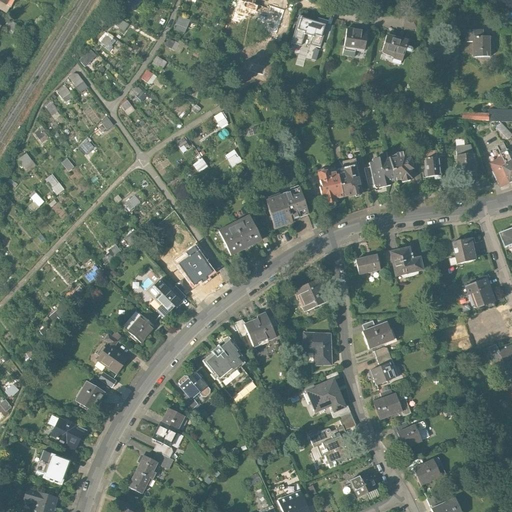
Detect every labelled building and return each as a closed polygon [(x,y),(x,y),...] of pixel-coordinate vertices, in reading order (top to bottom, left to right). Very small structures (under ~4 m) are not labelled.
[(255,0),(240,0),(240,2),(239,1),(234,14),(240,16),(241,14),(261,22),(266,9),(254,4),(255,0)] [(10,8),(0,2),(0,10),(7,14),(10,8)] [(267,6),(266,9),(261,22),(274,26),(272,32),(280,34),(287,13),(267,6)] [(423,26),(423,14),(411,14),(411,26),(423,26)] [(174,30),(185,33),(189,19),(178,16),(174,30)] [(327,25),(299,17),(291,43),(301,46),(304,34),(313,37),(306,58),(316,61),(327,25)] [(8,21),(3,30),(12,36),(18,26),(8,21)] [(367,32),(347,29),(344,47),(364,50),(367,32)] [(480,30),(466,31),(466,41),(474,41),(474,57),(491,57),(491,37),(480,37),(480,30)] [(105,47),(110,37),(102,33),(97,42),(105,47)] [(403,52),(409,53),(410,53),(411,52),(412,51),(412,50),(411,49),(410,48),(405,47),(406,41),(386,35),(381,52),(394,55),(393,59),(401,61),(403,52)] [(172,40),(171,43),(172,43),(170,49),(180,53),(184,45),(172,40)] [(76,60),(82,67),(94,57),(88,50),(76,60)] [(162,69),(166,61),(155,56),(152,64),(162,69)] [(140,79),(150,86),(157,77),(146,70),(140,79)] [(67,78),(77,93),(86,87),(75,72),(67,78)] [(63,86),(55,91),(63,103),(71,98),(63,86)] [(118,104),(128,115),(134,110),(124,99),(118,104)] [(490,115),(463,114),(463,119),(511,121),(511,110),(490,110),(490,115)] [(222,112),(213,115),(219,128),(228,124),(222,112)] [(105,130),(112,124),(106,117),(99,123),(105,130)] [(508,138),(511,135),(501,124),(497,128),(508,138)] [(182,152),(190,147),(185,137),(177,141),(182,152)] [(79,145),(84,154),(93,148),(89,140),(79,145)] [(474,170),(472,153),(470,146),(464,146),(463,141),(455,142),(456,147),(458,171),(474,170)] [(395,159),(388,160),(393,183),(400,182),(401,184),(410,182),(408,172),(411,171),(409,161),(406,162),(404,154),(395,156),(395,159)] [(68,172),(75,166),(67,157),(61,163),(68,172)] [(408,159),(409,161),(411,171),(418,169),(415,158),(408,159)] [(372,164),(368,165),(369,168),(373,186),(373,188),(377,187),(377,190),(389,187),(388,184),(393,183),(388,160),(383,161),(382,159),(371,161),(372,164)] [(422,160),(424,178),(440,176),(438,159),(422,160)] [(490,165),(501,188),(510,184),(503,168),(507,167),(503,159),(490,165)] [(503,168),(510,184),(511,183),(511,164),(507,167),(503,168)] [(367,188),(373,186),(369,168),(363,170),(367,188)] [(356,169),(338,174),(343,198),(351,196),(351,198),(362,195),(356,169)] [(329,171),(318,174),(321,186),(319,187),(322,200),(324,199),(326,205),(336,203),(336,199),(343,198),(338,174),(330,175),(329,171)] [(44,179),(56,195),(64,189),(51,174),(44,179)] [(129,212),(144,198),(135,189),(120,202),(129,212)] [(299,190),(282,196),(290,221),(308,215),(299,190)] [(34,202),(28,206),(32,212),(44,202),(36,192),(30,197),(34,202)] [(0,204),(5,210),(13,203),(6,195),(0,200),(0,204)] [(282,196),(264,202),(274,230),(292,224),(290,221),(282,196)] [(249,217),(234,225),(246,249),(261,241),(249,217)] [(231,256),(246,249),(234,225),(218,233),(231,256)] [(511,230),(499,235),(504,249),(511,246),(511,230)] [(471,239),(452,244),(456,259),(450,260),(451,266),(476,261),(471,239)] [(408,249),(389,253),(392,267),(395,277),(422,271),(419,258),(410,260),(408,249)] [(387,268),(392,267),(389,253),(384,254),(387,268)] [(201,260),(197,255),(187,262),(188,263),(179,269),(193,289),(210,276),(199,262),(201,260)] [(379,271),(376,256),(354,261),(358,276),(379,271)] [(89,281),(98,274),(93,268),(84,275),(89,281)] [(486,279),(465,287),(468,295),(472,293),(477,307),(494,301),(486,279)] [(317,281),(292,292),(296,300),(301,298),(306,312),(327,303),(317,281)] [(176,287),(170,292),(180,303),(186,298),(176,287)] [(170,292),(166,288),(154,299),(161,307),(156,312),(162,319),(180,303),(170,292)] [(507,335),(499,313),(472,322),(479,342),(487,339),(487,341),(507,335)] [(245,325),(244,326),(247,334),(252,346),(267,339),(268,341),(276,338),(265,314),(256,317),(257,320),(245,325)] [(140,343),(154,327),(142,316),(128,332),(140,343)] [(240,337),(247,334),(244,326),(245,325),(242,319),(234,323),(240,337)] [(362,325),(364,331),(375,327),(373,321),(362,325)] [(393,340),(386,323),(375,327),(364,331),(362,332),(369,349),(393,340)] [(331,366),(331,334),(300,333),(300,352),(313,353),(314,366),(331,366)] [(239,352),(228,337),(218,346),(223,353),(217,358),(212,352),(201,361),(211,373),(210,375),(214,380),(216,378),(220,383),(240,367),(244,364),(240,358),(242,357),(238,352),(239,352)] [(127,359),(107,345),(96,360),(116,374),(127,359)] [(489,348),(492,356),(499,352),(496,345),(489,348)] [(504,362),(510,373),(511,372),(511,347),(511,346),(499,352),(492,356),(490,357),(495,366),(504,362)] [(373,352),(375,358),(388,353),(386,348),(383,348),(373,352)] [(375,358),(379,367),(388,364),(389,367),(393,366),(388,353),(375,358)] [(379,367),(368,371),(374,386),(393,378),(389,367),(388,364),(379,367)] [(253,382),(240,367),(220,383),(232,399),(253,382)] [(97,378),(111,387),(115,380),(101,371),(97,378)] [(326,377),(328,382),(334,380),(339,378),(337,372),(326,377)] [(502,378),(506,383),(511,379),(511,372),(510,373),(502,378)] [(206,386),(195,374),(179,387),(187,396),(190,399),(191,398),(206,386)] [(345,406),(334,380),(328,382),(307,391),(316,413),(332,406),(334,411),(335,413),(346,408),(345,406)] [(94,387),(86,382),(75,401),(93,412),(104,393),(94,387)] [(97,382),(94,387),(104,393),(107,388),(97,382)] [(10,383),(4,390),(11,396),(17,389),(10,383)] [(380,393),(382,399),(393,395),(391,389),(380,393)] [(403,417),(411,414),(403,391),(395,394),(401,412),(403,417)] [(382,399),(372,403),(379,420),(401,412),(395,394),(393,395),(382,399)] [(198,405),(191,398),(190,399),(187,396),(182,400),(191,411),(198,405)] [(0,411),(4,415),(12,406),(2,398),(0,400),(0,411)] [(347,406),(345,406),(346,408),(335,413),(334,411),(332,412),(334,419),(339,417),(350,412),(347,406)] [(167,409),(160,424),(177,433),(184,418),(167,409)] [(356,425),(350,412),(339,417),(343,427),(344,430),(356,425)] [(79,428),(59,419),(49,436),(62,446),(74,452),(84,436),(76,432),(79,428)] [(169,448),(177,433),(160,424),(152,439),(155,441),(168,447),(169,448)] [(414,426),(397,433),(404,449),(421,441),(414,426)] [(327,428),(309,436),(314,448),(318,446),(346,434),(344,430),(343,427),(331,432),(331,430),(330,429),(329,428),(327,428)] [(325,455),(331,468),(356,458),(346,434),(318,446),(322,457),(325,455)] [(151,449),(160,454),(163,456),(168,447),(155,441),(151,449)] [(31,473),(38,476),(46,451),(40,449),(31,473)] [(60,486),(69,462),(49,454),(40,479),(60,486)] [(160,454),(155,463),(156,464),(167,470),(172,460),(163,456),(160,454)] [(143,457),(135,472),(149,478),(151,480),(154,475),(152,473),(156,464),(155,463),(143,457)] [(432,461),(412,469),(420,486),(440,477),(432,461)] [(140,495),(149,478),(135,472),(127,488),(132,490),(140,495)] [(359,477),(350,481),(354,491),(363,487),(366,493),(376,488),(370,475),(360,479),(359,477)] [(129,497),(132,490),(127,488),(123,486),(120,492),(129,497)] [(317,494),(313,486),(307,488),(311,497),(317,494)] [(53,511),(58,499),(27,490),(24,500),(35,503),(32,511),(53,511)] [(301,492),(278,501),(282,511),(309,511),(308,509),(301,492)] [(429,499),(432,506),(444,501),(441,494),(429,499)] [(460,511),(455,499),(432,509),(433,511),(460,511)]
